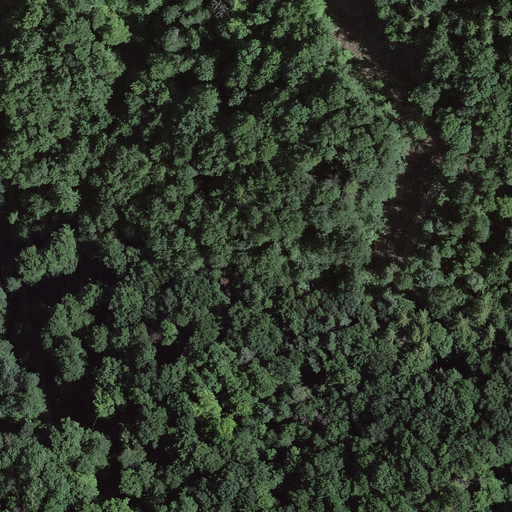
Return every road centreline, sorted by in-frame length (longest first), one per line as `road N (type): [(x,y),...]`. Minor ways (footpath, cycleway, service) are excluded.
road 1 (track): [(66,511),(0,95)]
road 2 (track): [(511,278),(442,307),(412,297),(405,273),(407,246),(444,172),(511,117)]
